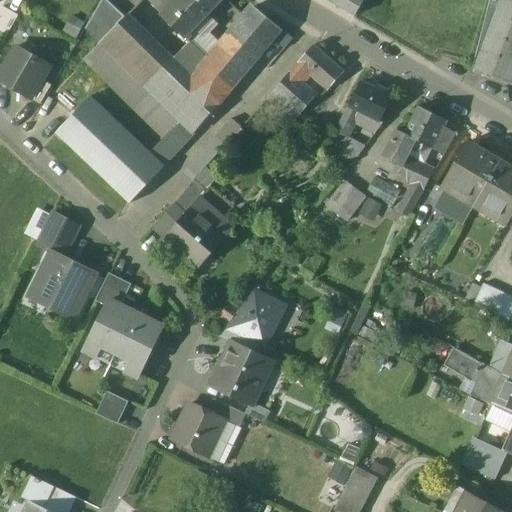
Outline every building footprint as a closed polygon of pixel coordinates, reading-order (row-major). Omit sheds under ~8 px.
[(125,18),(106,0),(101,0),(85,28),(101,44),(118,27),(117,26),(125,18)] [(172,5),(166,0),(145,0),(161,15),(172,5)] [(176,0),(172,5),(161,15),(180,34),(188,26),(193,30),(222,0),(176,0)] [(356,0),(328,0),(355,16),(362,3),(356,0)] [(492,0),(490,0),(472,69),(511,84),(511,80),(511,0),(496,0),(496,1),(492,0)] [(244,19),(241,16),(234,24),(237,27),(229,37),(256,59),(280,31),(253,8),(244,19)] [(216,108),(126,19),(118,27),(101,44),(180,121),(194,134),(216,108)] [(280,31),(256,59),(268,69),(291,41),(280,31)] [(256,59),(229,37),(200,70),(227,93),(256,59)] [(180,121),(101,44),(85,61),(165,139),(180,121)] [(312,46),(297,64),(308,74),(328,91),(343,72),(312,46)] [(50,66),(16,47),(0,75),(0,81),(30,99),(41,80),(50,66)] [(308,74),(297,64),(289,73),(300,83),(308,74)] [(300,83),(289,73),(272,92),(282,100),(300,116),(316,97),(300,83)] [(51,86),(41,80),(30,99),(40,105),(51,86)] [(375,91),(362,84),(349,108),(358,112),(378,123),(393,96),(377,88),(375,91)] [(282,100),(272,92),(267,97),(277,106),(282,100)] [(152,155),(90,98),(56,134),(130,203),(164,167),(152,155)] [(300,116),(282,100),(277,106),(295,121),(300,116)] [(349,108),(336,133),(345,137),(358,112),(349,108)] [(446,122),(418,108),(403,136),(403,137),(419,145),(432,151),(443,129),(446,122)] [(232,120),(216,138),(225,146),(241,128),(232,120)] [(165,139),(152,155),(164,167),(194,135),(194,134),(180,121),(165,139)] [(315,128),(302,144),(315,153),(326,136),(315,128)] [(443,129),(432,151),(444,157),(455,136),(443,129)] [(403,136),(395,132),(381,159),(401,169),(407,158),(410,151),(414,154),(419,145),(403,137),(403,136)] [(349,140),(341,154),(353,161),(364,147),(349,140)] [(218,151),(211,144),(184,174),(192,181),(218,151)] [(467,144),(441,189),(473,208),(500,163),(467,144)] [(407,158),(401,169),(406,171),(411,160),(407,158)] [(434,171),(411,160),(406,171),(410,173),(428,182),(434,171)] [(511,170),(500,163),(473,208),(505,227),(511,214),(511,170)] [(428,182),(410,173),(406,181),(414,185),(424,190),(428,182)] [(194,181),(172,207),(184,217),(192,209),(206,192),(194,181)] [(365,198),(344,182),(324,206),(346,223),(365,198)] [(424,190),(414,185),(399,213),(408,219),(424,190)] [(184,217),(164,240),(191,264),(205,248),(211,253),(225,238),(192,209),(184,217)] [(53,214),(37,245),(52,253),(62,258),(78,227),(53,214)] [(62,258),(52,253),(29,297),(72,319),(94,274),(62,258)] [(131,285),(109,274),(95,301),(105,307),(109,300),(120,306),(131,285)] [(511,316),(511,297),(484,285),(473,306),(509,323),(510,322),(511,316)] [(280,306),(253,292),(221,334),(233,340),(235,341),(238,336),(258,346),(260,347),(267,332),(273,329),(282,312),(280,306)] [(120,306),(109,300),(105,307),(83,351),(137,378),(162,327),(120,306)] [(221,334),(217,338),(231,345),(233,340),(221,334)] [(258,346),(238,336),(235,341),(233,340),(231,345),(254,356),(258,346)] [(254,356),(231,345),(211,387),(250,405),(252,406),(253,405),(271,364),(254,356)] [(494,372),(454,349),(444,366),(486,391),(488,387),(494,372)] [(511,356),(503,376),(511,380),(511,356)] [(503,376),(494,372),(488,387),(497,391),(503,376)] [(511,380),(503,376),(497,391),(492,402),(511,411),(511,380)] [(128,402),(106,392),(95,414),(117,425),(128,402)] [(467,396),(464,409),(481,414),(484,401),(467,396)] [(245,415),(213,400),(207,412),(225,421),(224,422),(240,429),(246,416),(245,415)] [(207,412),(191,404),(173,441),(207,458),(224,422),(225,421),(207,412)] [(269,413),(253,405),(252,406),(250,405),(245,415),(246,416),(264,424),(269,413)] [(511,415),(490,406),(484,421),(511,434),(511,415)] [(368,428),(362,425),(357,428),(354,434),(357,440),(363,442),(369,440),(371,434),(368,428)] [(504,459),(473,444),(464,466),(494,481),(504,459)] [(337,458),(329,476),(346,483),(354,465),(337,458)] [(378,480),(357,469),(351,480),(372,491),(378,480)] [(372,491),(351,480),(346,491),(366,502),(372,491)] [(69,511),(76,498),(52,487),(42,509),(47,511),(69,511)] [(360,511),(366,502),(346,491),(340,501),(360,511)] [(500,511),(469,495),(459,511),(500,511)] [(360,511),(340,501),(334,511),(360,511)]
